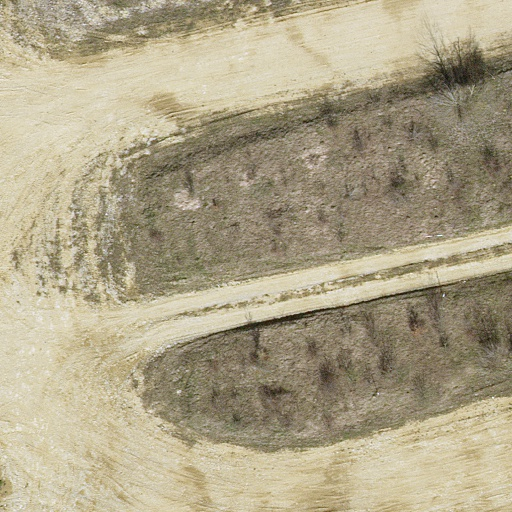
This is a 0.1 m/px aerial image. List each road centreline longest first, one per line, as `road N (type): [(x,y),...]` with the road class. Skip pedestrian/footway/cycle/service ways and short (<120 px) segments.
road 1 (track): [(0,356),(511,239)]
road 2 (track): [(462,0),(81,105),(0,116)]
